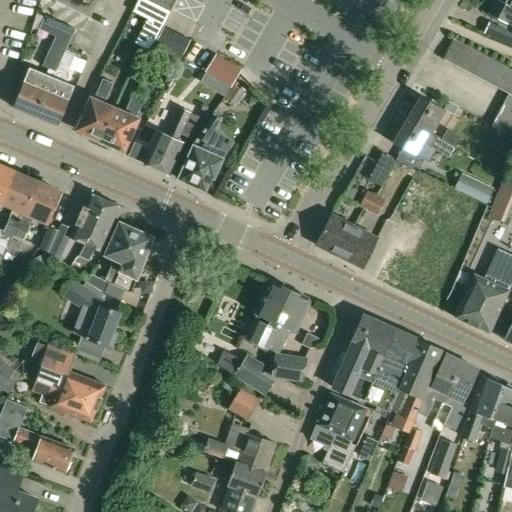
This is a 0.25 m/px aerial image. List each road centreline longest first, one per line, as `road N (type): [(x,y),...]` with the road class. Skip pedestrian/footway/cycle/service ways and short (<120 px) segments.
road 1 (residential): [(85,511),(191,214)]
road 2 (tertiary): [(282,255),(432,0)]
road 3 (residential): [(265,511),(349,285)]
road 4 (secondary): [(191,214),(0,133)]
road 5 (secondary): [(511,370),(349,285)]
